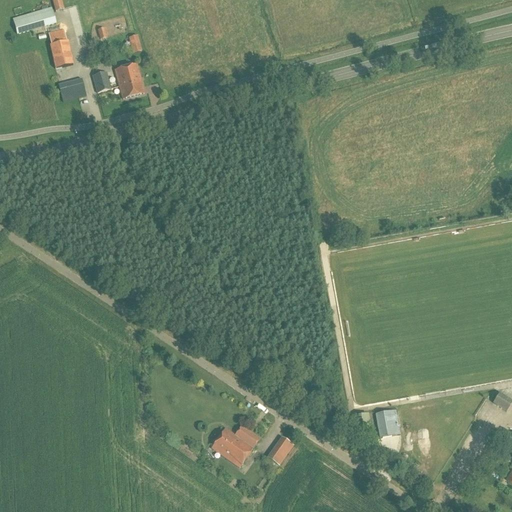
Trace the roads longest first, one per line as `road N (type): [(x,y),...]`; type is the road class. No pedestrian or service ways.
road 1 (secondary): [(0,162),(511,31)]
road 2 (unclassified): [(427,511),(0,227)]
